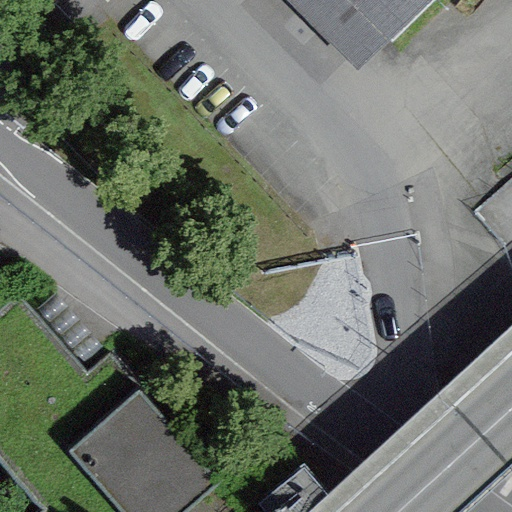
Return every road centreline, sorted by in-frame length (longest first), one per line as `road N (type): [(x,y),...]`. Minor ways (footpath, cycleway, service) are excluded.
road 1 (unclassified): [(466,511),(0,141)]
road 2 (unclassified): [(398,511),(511,407)]
